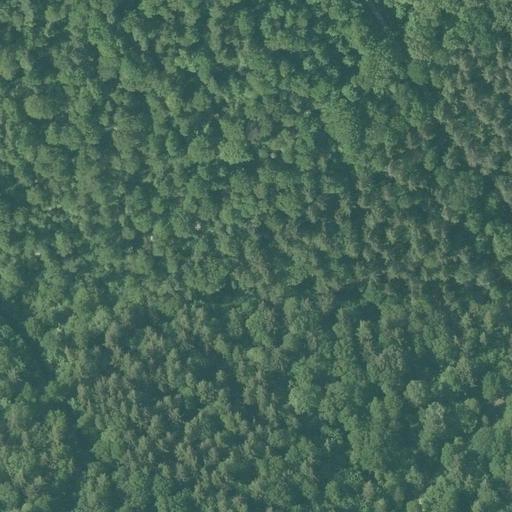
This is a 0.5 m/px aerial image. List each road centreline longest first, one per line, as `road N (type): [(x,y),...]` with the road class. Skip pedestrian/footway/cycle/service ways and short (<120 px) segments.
road 1 (track): [(366,0),(511,201)]
road 2 (track): [(119,511),(59,399),(0,314)]
road 3 (track): [(405,511),(511,386)]
